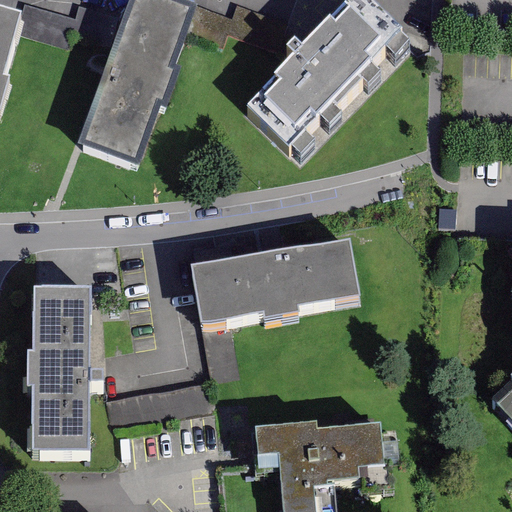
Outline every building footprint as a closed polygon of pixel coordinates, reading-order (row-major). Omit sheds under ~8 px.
[(214,26),(140,0),(87,152),(161,178),(214,26)] [(416,43),(370,0),(364,0),(250,120),(298,167),(416,43)] [(0,139),(39,31),(0,17),(0,139)] [(371,312),(360,252),(198,281),(209,341),(371,312)] [(89,293),(32,293),(33,462),(90,461),(89,293)] [(511,380),(492,406),(511,426),(511,380)] [(112,400),(115,425),(212,413),(209,389),(112,400)] [(409,428),(271,438),(276,511),(351,511),(351,500),(414,495),(409,428)]
